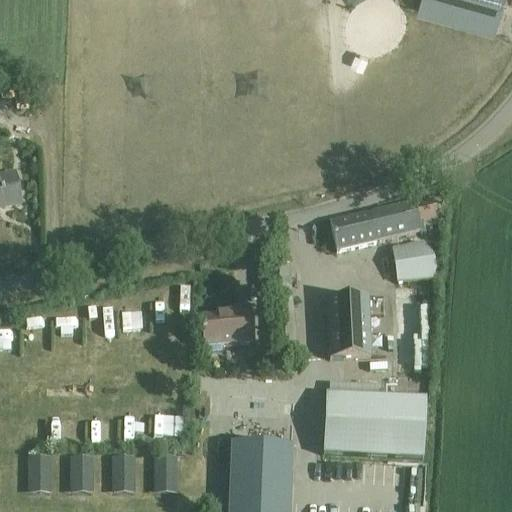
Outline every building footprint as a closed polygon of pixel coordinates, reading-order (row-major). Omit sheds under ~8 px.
[(420,0),(417,12),(476,29),(495,34),(504,0),(420,0)] [(31,103),(30,92),(17,93),(18,104),(31,103)] [(0,180),(0,210),(20,206),(14,178),(0,180)] [(432,200),(329,225),(336,255),(420,235),(418,225),(422,224),(423,228),(438,224),(432,200)] [(433,259),(423,245),(392,253),(396,285),(432,283),(436,273),(433,259)] [(288,268),(267,270),(268,287),(290,285),(288,268)] [(404,313),(398,313),(399,367),(424,366),(422,288),(404,288),(404,313)] [(373,361),(370,302),(326,304),(329,363),(373,361)] [(276,368),(298,366),(292,308),(271,310),(276,368)] [(200,321),(203,357),(221,355),(221,349),(254,346),(250,310),(237,311),(237,317),(200,321)] [(89,346),(109,345),(108,314),(88,314),(89,346)] [(326,395),(323,457),(422,462),(425,400),(326,395)] [(152,441),(179,440),(179,420),(151,421),(152,441)] [(121,424),(121,444),(131,444),(132,424),(121,424)] [(93,444),(114,443),(113,432),(92,432),(93,444)] [(287,511),(290,443),(228,441),(225,511),(287,511)] [(50,461),(29,461),(29,486),(50,485),(50,461)] [(91,461),(71,461),(71,485),(92,485),(91,461)] [(133,461),(113,461),(113,485),(134,485),(133,461)] [(175,461),(155,461),(155,485),(176,485),(175,461)]
